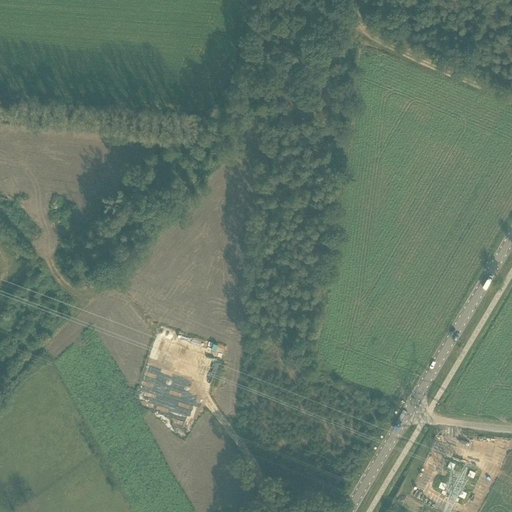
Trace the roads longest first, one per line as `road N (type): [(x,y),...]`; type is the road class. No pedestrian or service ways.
road 1 (track): [(305,0),(207,155),(57,328)]
road 2 (track): [(57,328),(167,328),(263,466),(308,511)]
road 3 (tertiary): [(349,511),(511,241)]
road 4 (track): [(511,100),(385,35),(367,0)]
